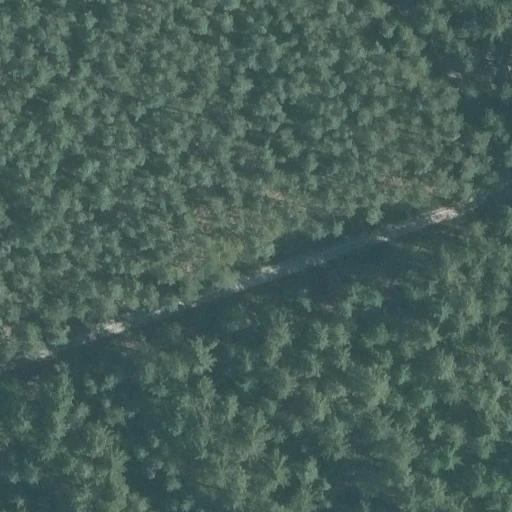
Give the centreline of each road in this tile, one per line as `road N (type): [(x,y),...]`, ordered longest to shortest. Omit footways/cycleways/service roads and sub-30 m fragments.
road 1 (track): [(511,193),(0,366)]
road 2 (track): [(511,160),(401,0)]
